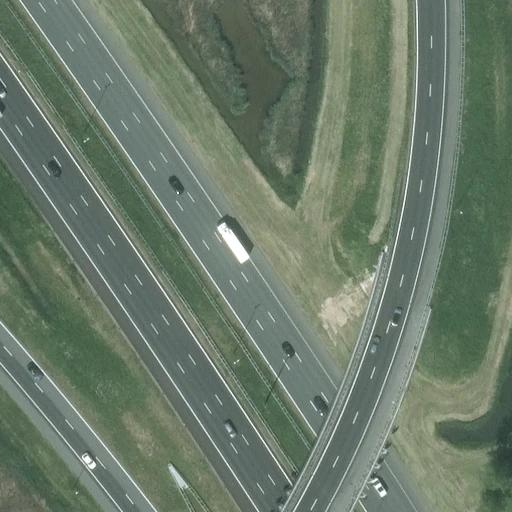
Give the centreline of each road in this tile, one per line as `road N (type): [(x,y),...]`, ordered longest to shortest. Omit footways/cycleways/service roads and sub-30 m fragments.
road 1 (motorway): [(386,511),(39,0)]
road 2 (motorway): [(313,511),(404,297),(420,183),(425,0)]
road 3 (motorway): [(0,103),(276,511)]
road 4 (motorway): [(0,353),(129,511)]
